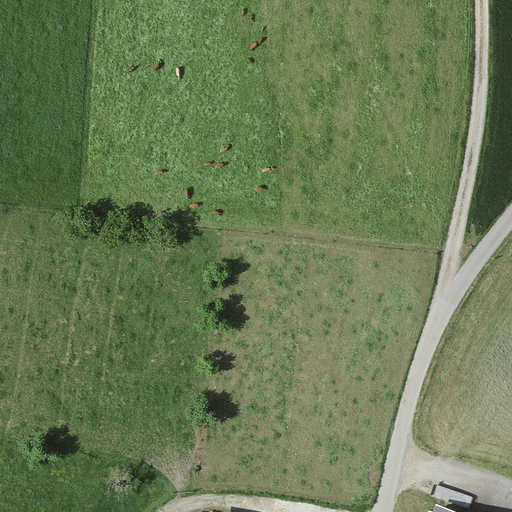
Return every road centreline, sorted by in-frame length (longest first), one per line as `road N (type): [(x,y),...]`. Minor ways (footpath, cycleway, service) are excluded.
road 1 (unclassified): [(381,511),(437,318),(511,217)]
road 2 (track): [(481,0),(468,173),(437,318)]
